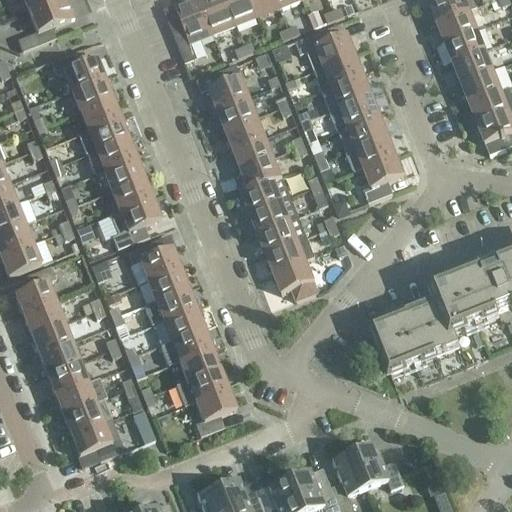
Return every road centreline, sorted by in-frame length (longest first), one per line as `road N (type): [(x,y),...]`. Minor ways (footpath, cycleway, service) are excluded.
road 1 (residential): [(290,377),(260,363),(117,0)]
road 2 (residential): [(442,184),(290,377)]
road 3 (residential): [(316,389),(510,471)]
road 4 (residential): [(158,482),(295,426),(316,389)]
road 5 (residential): [(442,184),(411,102),(419,71),(395,12)]
road 6 (residential): [(0,383),(46,499),(16,511)]
